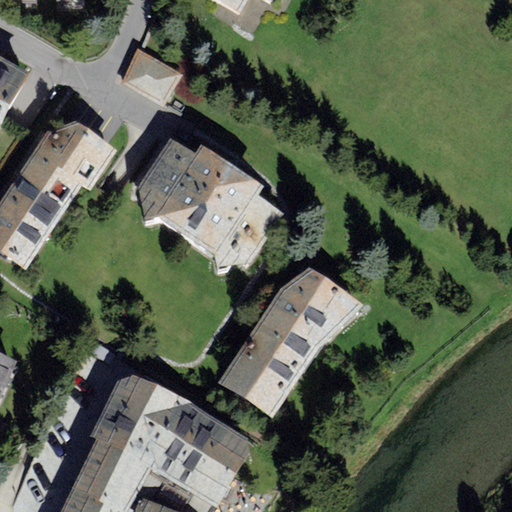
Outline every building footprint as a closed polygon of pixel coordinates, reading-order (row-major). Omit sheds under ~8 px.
[(219,0),(241,13),(248,0),(266,0),(270,2),(271,0),(219,0)] [(138,50),(120,82),(164,107),(183,75),(138,50)] [(0,129),(31,74),(0,56),(0,129)] [(0,202),(0,252),(26,269),(82,186),(91,190),(117,152),(75,122),(47,130),(0,202)] [(194,155),(170,139),(138,187),(146,221),(157,219),(216,259),(218,267),(250,263),(284,214),(257,196),(264,186),(202,144),(194,155)] [(218,383),(274,417),(321,345),(366,305),(309,267),(279,288),(218,383)] [(0,396),(16,362),(0,354),(0,396)] [(62,511),(140,511),(133,509),(145,484),(161,484),(164,479),(218,509),(251,454),(249,440),(192,406),(131,379),(117,384),(91,439),(99,442),(62,511)] [(174,511),(149,499),(142,511),(174,511)]
